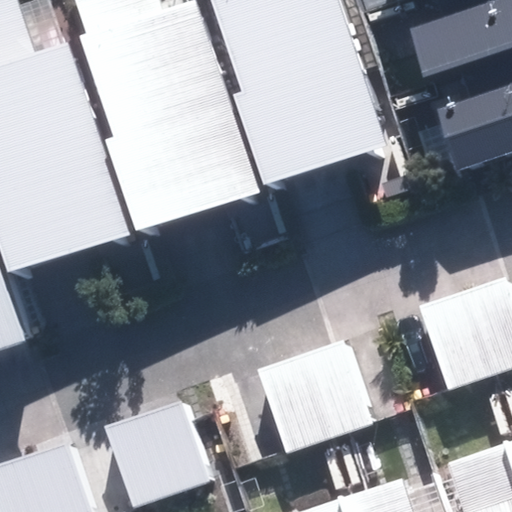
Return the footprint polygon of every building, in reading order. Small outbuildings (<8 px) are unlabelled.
[(146,252),(180,240),(267,210),(201,20),(171,30),(159,0),(77,0),(97,56),(90,58),(125,158),(114,162),(146,252)] [(271,205),(305,193),(392,163),(335,0),(218,0),(222,9),(215,11),(250,112),(239,115),(271,205)] [(398,0),(402,11),(433,0),(398,0)] [(0,236),(20,294),(55,282),(141,252),(75,62),(45,73),(21,3),(0,10),(0,236)] [(511,9),(412,44),(430,96),(511,67),(511,9)] [(511,98),(442,123),(464,185),(511,168),(511,98)] [(0,263),(0,370),(33,359),(0,263)] [(511,303),(506,287),(420,317),(450,404),(511,382),(511,303)] [(345,351),(260,381),(289,465),(375,436),(345,351)] [(183,412),(110,437),(136,511),(155,511),(212,492),(183,412)] [(511,511),(511,440),(446,463),(462,511),(412,511),(401,478),(299,511),(511,511)] [(90,511),(70,452),(0,476),(0,511),(90,511)]
